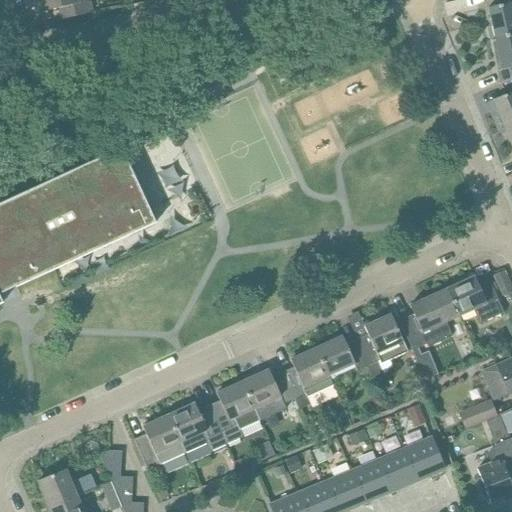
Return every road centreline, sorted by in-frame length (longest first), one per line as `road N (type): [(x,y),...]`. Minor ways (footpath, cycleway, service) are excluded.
road 1 (residential): [(0,453),(505,224)]
road 2 (tertiary): [(0,60),(303,0)]
road 3 (residential): [(505,224),(413,0)]
